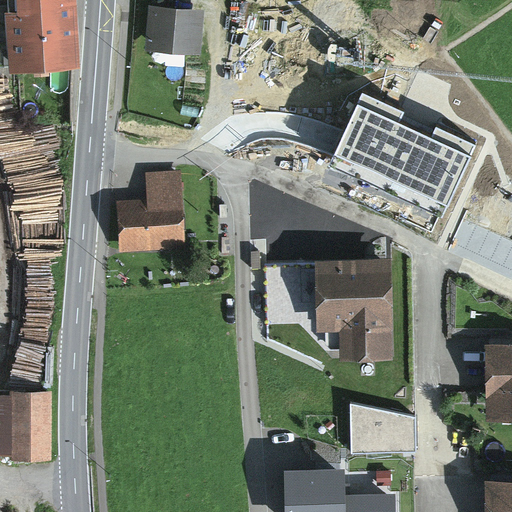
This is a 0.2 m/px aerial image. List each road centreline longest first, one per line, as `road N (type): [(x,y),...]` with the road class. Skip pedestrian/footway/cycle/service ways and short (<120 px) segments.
road 1 (residential): [(231,164),(412,240),(426,254),(430,511)]
road 2 (secondary): [(89,152),(73,392),(76,511)]
road 3 (residential): [(231,164),(258,511)]
road 4 (residential): [(217,0),(203,159)]
road 5 (secondary): [(100,0),(89,152)]
